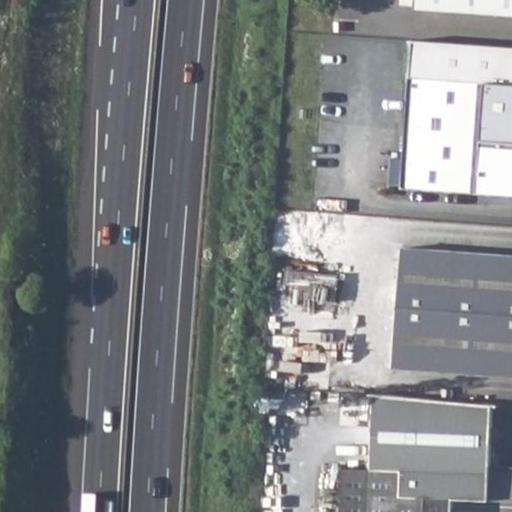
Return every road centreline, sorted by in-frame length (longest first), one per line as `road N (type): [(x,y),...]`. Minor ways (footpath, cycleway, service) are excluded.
road 1 (motorway): [(118,0),(84,400),(94,511)]
road 2 (motorway): [(137,0),(95,511)]
road 3 (motorway): [(147,511),(185,0)]
road 4 (track): [(0,134),(10,0)]
